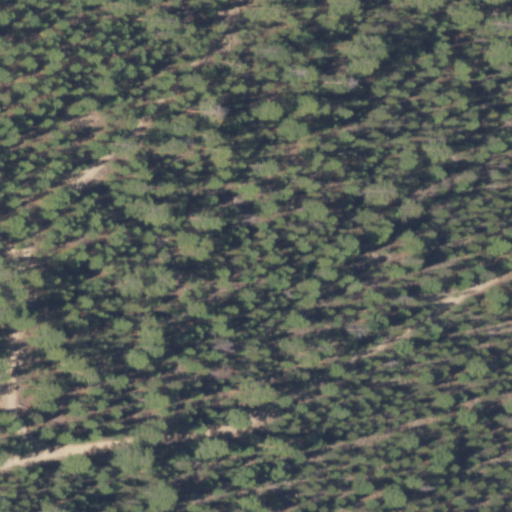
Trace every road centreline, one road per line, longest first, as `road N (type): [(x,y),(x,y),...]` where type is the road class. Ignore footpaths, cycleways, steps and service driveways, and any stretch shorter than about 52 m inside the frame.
road 1 (track): [(0,462),(238,423),(511,262)]
road 2 (track): [(0,242),(19,250),(243,0)]
road 3 (track): [(19,250),(24,297),(10,400),(31,457)]
